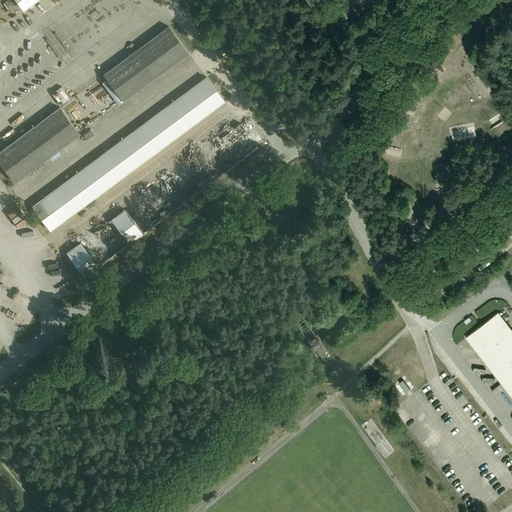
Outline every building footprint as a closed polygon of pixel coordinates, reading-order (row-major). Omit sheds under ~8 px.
[(16,0),(24,9),(35,0),(16,0)] [(104,74),(124,101),(188,53),(168,26),(104,74)] [(206,77),(32,206),(50,230),(224,101),(206,77)] [(79,134),(59,107),(0,151),(0,162),(14,182),(79,134)] [(240,123),(67,252),(85,276),(258,147),(240,123)] [(511,330),(498,312),(466,337),(466,338),(511,396),(511,330)] [(90,326),(85,330),(92,339),(97,336),(90,326)]
